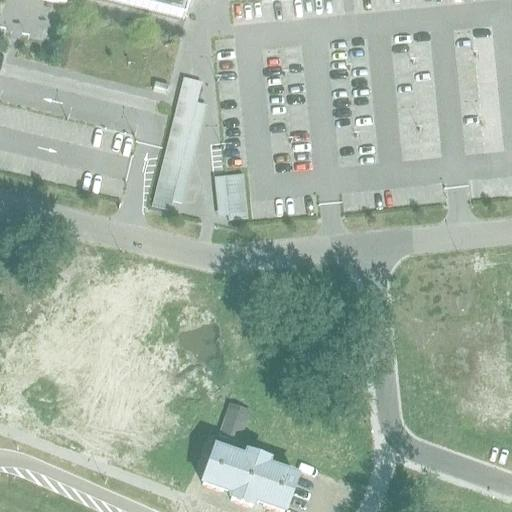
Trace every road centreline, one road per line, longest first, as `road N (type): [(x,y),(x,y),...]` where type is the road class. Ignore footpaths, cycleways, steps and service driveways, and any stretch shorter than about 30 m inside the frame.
road 1 (unclassified): [(375,245),(202,259),(0,206)]
road 2 (unclassified): [(375,245),(392,426),(412,448),(504,478)]
road 3 (unclassified): [(138,511),(0,461)]
road 4 (unclassified): [(511,232),(375,245)]
